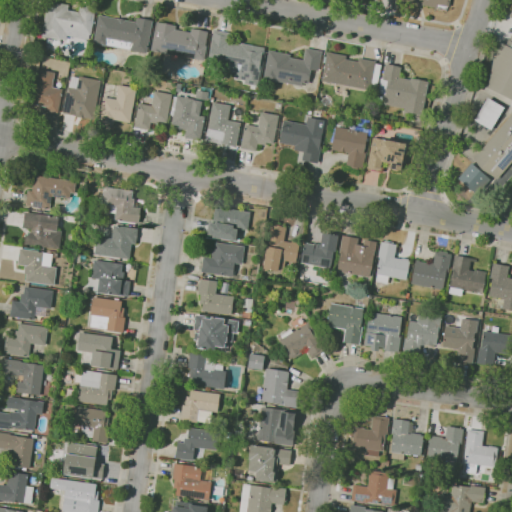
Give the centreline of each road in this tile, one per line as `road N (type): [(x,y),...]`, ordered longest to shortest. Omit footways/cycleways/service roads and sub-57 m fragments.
road 1 (residential): [(511,231),(0,135)]
road 2 (residential): [(183,172),(132,511)]
road 3 (residential): [(511,402),(337,379),(317,511)]
road 4 (residential): [(469,45),(231,0)]
road 5 (tertiary): [(483,0),(423,214)]
road 6 (residential): [(19,0),(0,127)]
